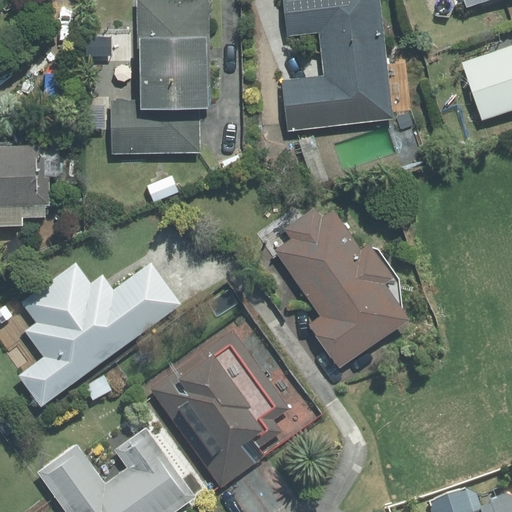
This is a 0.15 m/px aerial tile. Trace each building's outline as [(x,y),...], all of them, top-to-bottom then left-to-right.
[(210,109),(212,0),(139,0),(137,100),(111,99),(110,156),(202,158),(204,109),(210,109)] [(386,0),(286,0),(290,33),(320,29),(324,73),(282,77),(287,127),(399,115),(386,0)] [(490,0),(451,0),(456,13),(490,0)] [(511,43),(463,61),(484,120),(511,109),(511,43)] [(60,174),(61,142),(0,142),(0,229),(26,229),(26,218),(48,218),(48,205),(53,205),(52,175),(60,174)] [(180,191),(172,173),(149,185),(157,202),(180,191)] [(398,278),(373,242),(365,248),(336,206),(322,215),(315,204),(270,231),(321,317),(312,322),(339,367),(414,317),(390,284),(398,278)] [(100,366),(185,306),(155,262),(125,283),(118,272),(109,278),(105,272),(92,281),(77,264),(21,303),(34,321),(23,329),(43,358),(20,374),(42,406),(80,380),(95,401),(115,387),(100,366)] [(295,406),(236,321),(148,385),(221,484),(252,462),(243,449),(268,430),(275,439),(292,426),(283,414),(295,406)] [(108,480),(80,443),(39,473),(67,511),(175,511),(199,494),(148,425),(116,449),(128,465),(108,480)] [(511,511),(511,491),(491,499),(494,507),(483,511),(476,489),(429,505),(430,511),(511,511)]
